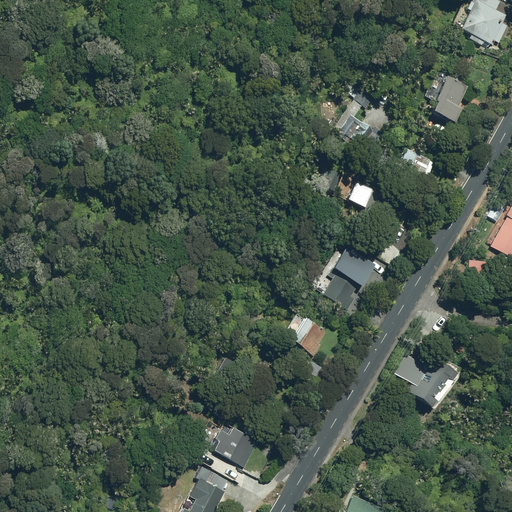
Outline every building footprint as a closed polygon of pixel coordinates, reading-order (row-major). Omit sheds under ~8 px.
[(495,4),(485,0),(469,0),(468,3),(467,3),(453,33),(465,38),(463,41),(477,48),(478,44),(485,48),(488,43),(495,46),(505,24),(499,21),(501,18),(491,13),(495,4)] [(419,117),(445,129),(452,113),(449,111),(458,92),(435,80),(421,107),(423,108),(419,117)] [(354,92),(347,101),(361,112),(368,102),(354,92)] [(358,149),(366,155),(381,134),(370,126),(367,131),(346,116),(331,136),(355,153),(358,149)] [(415,184),(425,163),(411,157),(410,158),(398,152),(393,164),(405,169),(401,178),(415,184)] [(327,176),(317,170),(308,186),(318,191),(327,176)] [(367,185),(350,175),(335,201),(352,211),(367,185)] [(485,249),(508,262),(511,255),(511,197),(500,218),(502,220),(485,249)] [(482,219),(493,225),(502,210),(491,204),(482,219)] [(324,294),(346,308),(347,306),(349,307),(362,287),(360,286),(361,283),(351,277),(353,274),(347,270),(348,268),(338,261),(329,275),(334,279),(324,294)] [(463,281),(483,283),(485,264),(464,263),(463,281)] [(293,341),(315,356),(323,345),(320,343),(328,331),(309,318),(293,341)] [(405,352),(417,359),(434,331),(423,324),(405,352)] [(410,387),(437,406),(460,375),(457,373),(433,355),(410,387)] [(253,380),(271,392),(280,380),(273,375),(278,369),(265,360),(263,363),(261,362),(257,368),(241,357),(237,363),(227,357),(218,369),(247,389),(253,380)] [(302,369),(317,378),(323,369),(308,360),(302,369)] [(212,449),(241,465),(255,438),(235,428),(231,435),(222,430),(217,438),(218,439),(212,449)] [(183,511),(216,511),(226,492),(224,491),(229,481),(201,467),(196,478),(200,480),(191,498),(196,500),(190,511),(185,509),(183,511)] [(347,511),(387,511),(388,511),(356,495),(347,511)]
